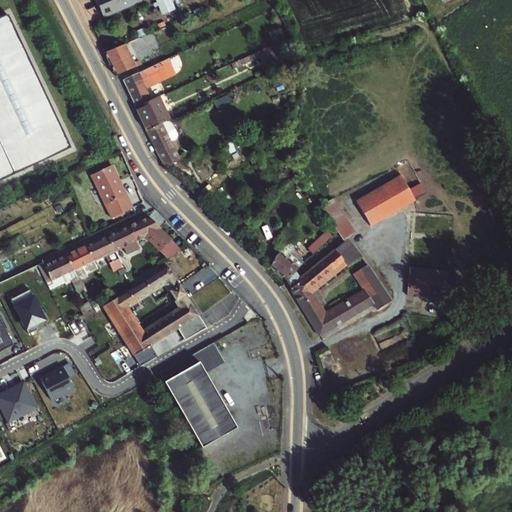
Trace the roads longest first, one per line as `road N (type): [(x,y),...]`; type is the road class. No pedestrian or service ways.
road 1 (residential): [(257,281),(233,323),(119,390),(99,389),(78,353),(58,345),(0,375)]
road 2 (tertiary): [(172,196),(137,148),(62,0)]
road 3 (unknown): [(295,359),(399,306),(406,216)]
road 4 (tertiary): [(297,478),(295,359),(257,281)]
road 5 (residential): [(0,279),(172,196)]
road 6 (tertiary): [(257,281),(172,196)]
